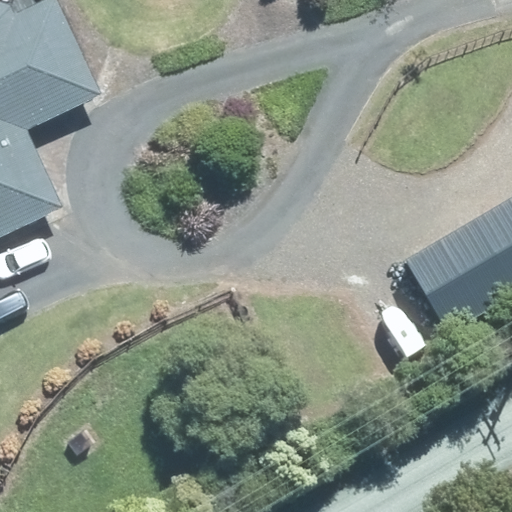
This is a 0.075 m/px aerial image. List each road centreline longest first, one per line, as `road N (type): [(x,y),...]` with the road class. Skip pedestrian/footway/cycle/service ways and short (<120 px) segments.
road 1 (unknown): [(346,6),(182,52),(116,91),(95,117),(90,147),(104,198),(141,225),(185,230),(215,224),(251,201),(311,120),(331,78)]
road 2 (unclassified): [(349,511),(511,416)]
